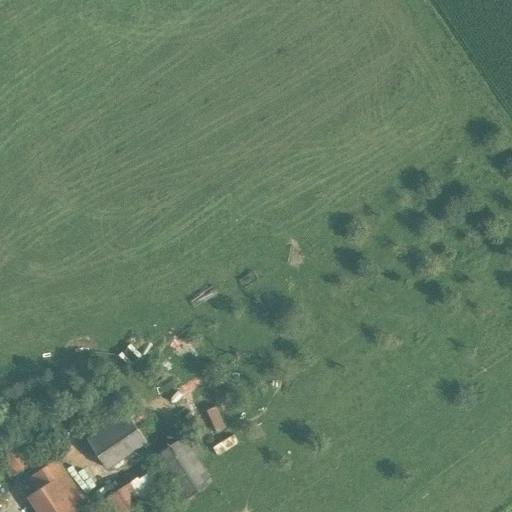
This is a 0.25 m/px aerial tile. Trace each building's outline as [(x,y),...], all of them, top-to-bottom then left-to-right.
[(147,442),(127,412),(87,438),(107,469),(147,442)] [(183,438),(157,457),(187,499),(213,481),(197,459),(183,438)] [(0,456),(0,461),(11,477),(35,460),(22,441),(0,456)] [(91,511),(93,511),(58,458),(28,479),(36,492),(30,496),(40,511),(91,511)] [(158,464),(114,485),(126,510),(169,489),(158,464)]
